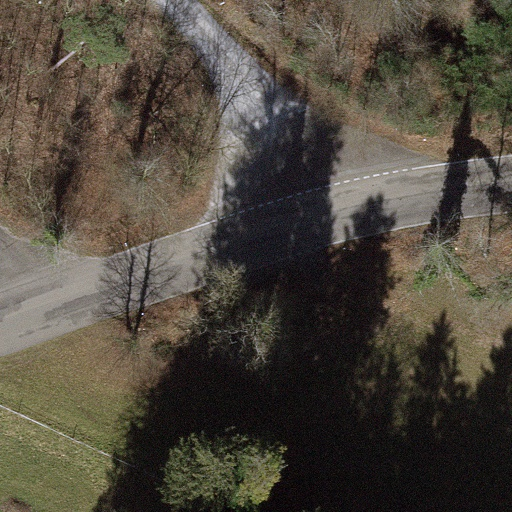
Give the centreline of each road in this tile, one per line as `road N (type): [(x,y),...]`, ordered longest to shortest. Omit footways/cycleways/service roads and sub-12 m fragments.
road 1 (tertiary): [(511,182),(296,235),(0,336)]
road 2 (track): [(158,0),(216,58),(296,235)]
